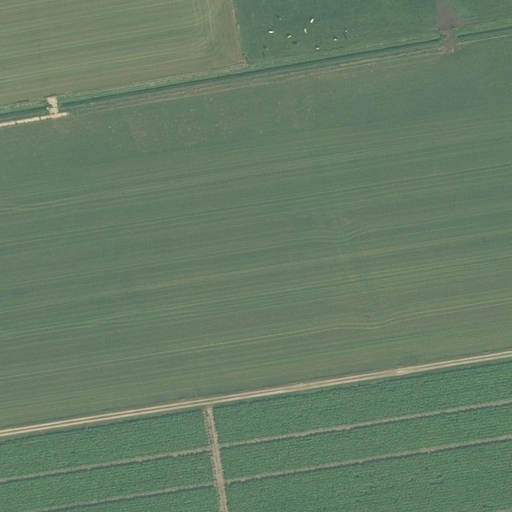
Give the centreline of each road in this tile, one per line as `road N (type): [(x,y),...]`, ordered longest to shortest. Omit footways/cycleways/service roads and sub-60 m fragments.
road 1 (track): [(0,124),(511,36)]
road 2 (track): [(511,357),(0,435)]
